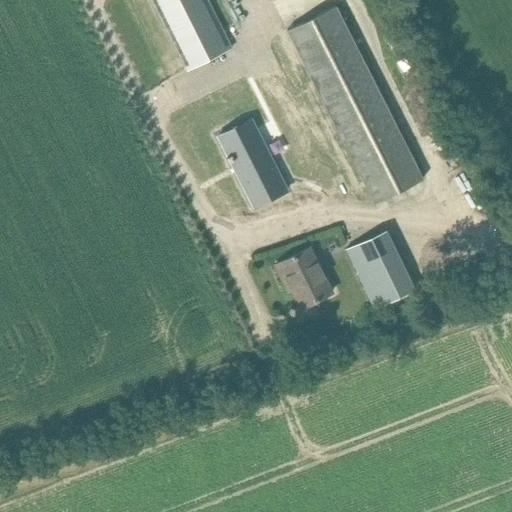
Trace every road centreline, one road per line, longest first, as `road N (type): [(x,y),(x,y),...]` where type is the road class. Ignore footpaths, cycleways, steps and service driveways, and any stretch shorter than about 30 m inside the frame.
road 1 (unclassified): [(275,350),(95,0)]
road 2 (unknown): [(279,107),(254,98),(168,141)]
